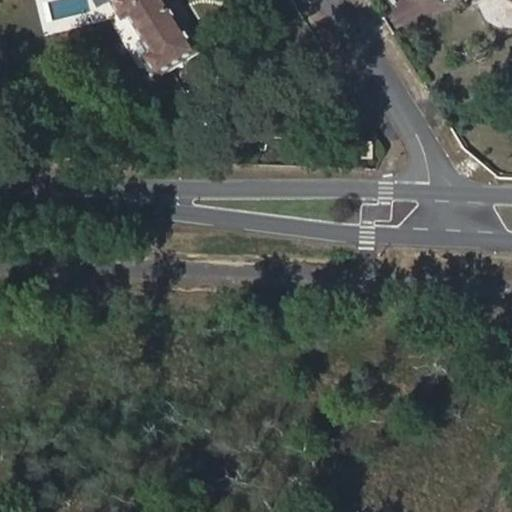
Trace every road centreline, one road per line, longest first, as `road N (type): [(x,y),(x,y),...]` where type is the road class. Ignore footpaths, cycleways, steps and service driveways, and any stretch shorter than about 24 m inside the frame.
road 1 (tertiary): [(444,192),(258,186),(113,201)]
road 2 (tertiary): [(113,201),(407,232)]
road 3 (residential): [(335,0),(426,146),(444,192)]
